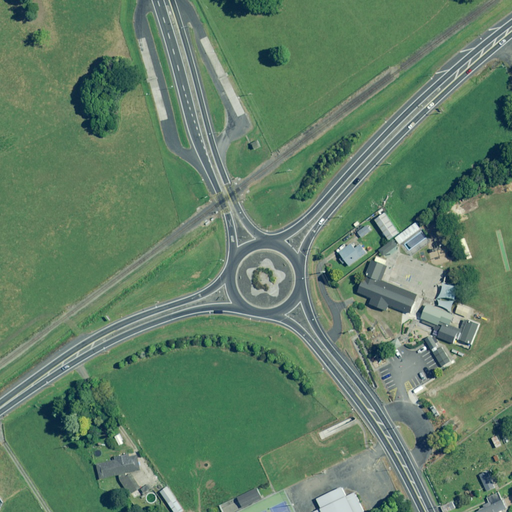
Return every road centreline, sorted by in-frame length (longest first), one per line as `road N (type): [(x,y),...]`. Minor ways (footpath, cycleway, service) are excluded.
road 1 (primary): [(234,261),(167,11)]
road 2 (primary): [(274,242),(433,86),(460,73)]
road 3 (primary): [(167,11),(185,35),(219,165),(264,241)]
road 4 (primary): [(460,73),(331,206),(297,263)]
road 5 (primary): [(245,307),(187,311),(93,345)]
road 6 (primary): [(93,345),(115,326),(201,295),(231,273)]
road 7 (primary): [(299,285),(317,329),(366,402)]
road 8 (primary): [(366,402),(302,331),(271,312)]
road 9 (primary): [(366,402),(425,511)]
